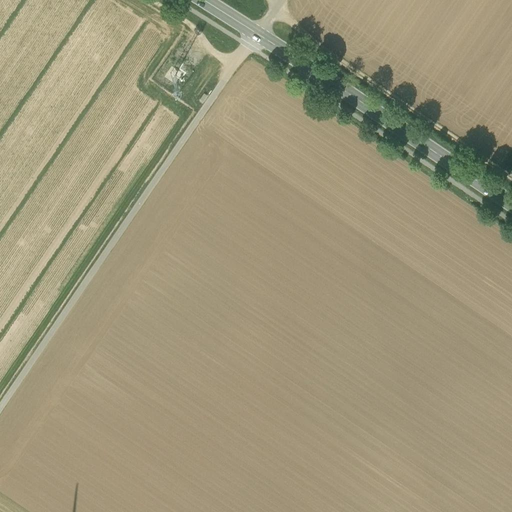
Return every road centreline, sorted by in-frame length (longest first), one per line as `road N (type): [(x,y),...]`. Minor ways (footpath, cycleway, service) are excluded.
road 1 (unclassified): [(0,407),(257,34)]
road 2 (secondary): [(511,204),(257,34)]
road 3 (track): [(270,0),(303,36),(511,178)]
